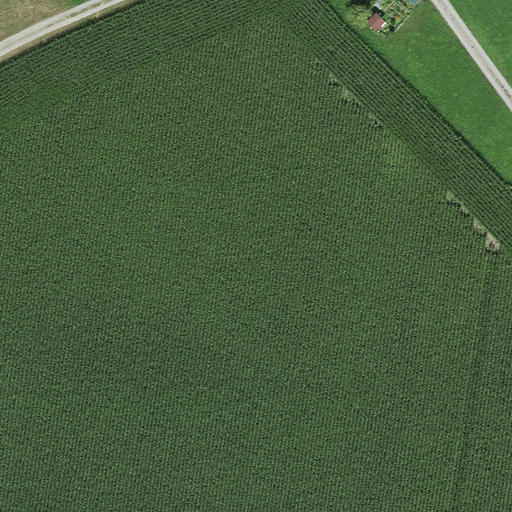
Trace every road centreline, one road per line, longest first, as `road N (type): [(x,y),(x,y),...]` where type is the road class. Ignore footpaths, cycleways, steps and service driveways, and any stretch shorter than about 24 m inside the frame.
road 1 (track): [(0,60),(129,0)]
road 2 (track): [(434,0),(511,101)]
